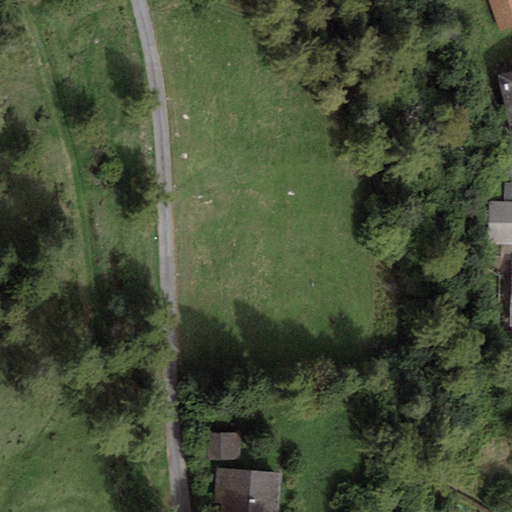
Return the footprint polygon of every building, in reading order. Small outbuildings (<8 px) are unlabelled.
[(511,0),(487,0),(499,33),(511,28),(511,0)] [(511,75),(497,78),(511,141),(511,75)] [(503,203),(488,202),(487,246),(511,247),(511,184),(504,183),(503,203)] [(239,434),(205,434),(206,462),(240,462),(239,434)] [(277,511),(281,476),(215,470),(210,511),(277,511)]
